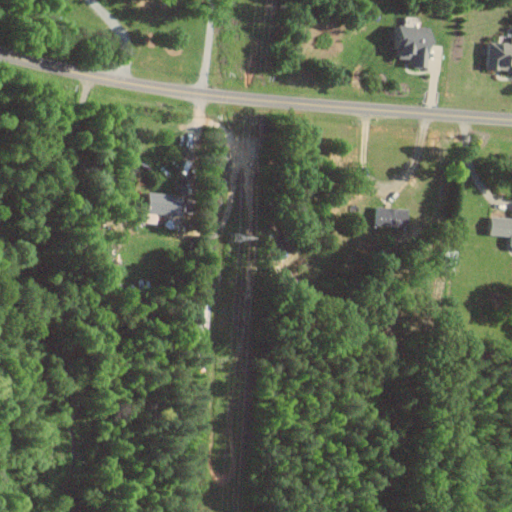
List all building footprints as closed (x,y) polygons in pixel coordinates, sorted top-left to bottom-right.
[(402,65),(421,66),(423,26),(387,24),(385,57),(403,58),(402,65)] [(481,41),(480,68),(501,69),(501,74),(511,73),(511,35),(494,35),(494,42),(481,41)] [(140,191),(138,211),(175,215),(178,195),(140,191)] [(404,208),(370,207),(370,225),(403,226),(404,208)] [(511,218),(485,215),(483,234),(504,236),(503,248),(511,249),(511,218)] [(453,269),(454,250),(438,249),(437,268),(453,269)]
